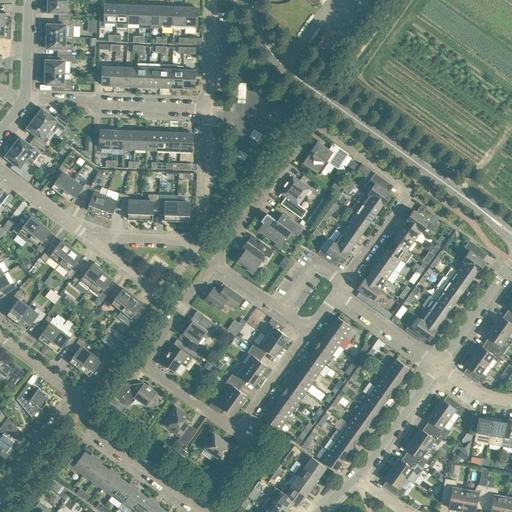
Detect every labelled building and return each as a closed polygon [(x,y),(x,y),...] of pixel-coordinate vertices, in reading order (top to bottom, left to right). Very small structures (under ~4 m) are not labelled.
[(67,13),(67,1),(48,0),(48,13),(59,13),(59,19),(71,19),(71,13),(67,13)] [(116,22),(117,5),(115,5),(115,3),(107,3),(107,4),(105,4),(105,11),(100,11),(99,26),(105,26),(105,22),(116,22)] [(128,23),(129,3),(122,3),(122,5),(117,5),(116,22),(128,23)] [(139,23),(140,6),(135,6),(135,4),(129,3),(128,23),(139,23)] [(151,24),(151,4),(145,4),(145,6),(140,6),(139,23),(151,24)] [(162,24),(163,7),(158,6),(158,5),(151,4),(151,24),(162,24)] [(173,28),(174,5),(168,5),(167,7),(163,7),(162,24),(162,28),(173,28)] [(185,28),(185,7),(181,7),(181,5),(174,5),(173,28),(185,28)] [(196,29),(197,8),(195,8),(196,6),(187,6),(187,7),(185,7),(185,28),(196,29)] [(77,19),(71,19),(59,19),(58,24),(47,24),(47,36),(66,37),(73,37),(74,26),(77,26),(77,19)] [(87,20),(87,32),(97,32),(97,20),(87,20)] [(88,45),(97,46),(97,33),(89,33),(88,45)] [(72,55),(73,44),(65,44),(66,37),(47,36),(46,49),(57,49),(57,55),(72,55)] [(64,73),(65,61),(75,61),(76,55),(72,55),(57,55),(57,60),(46,60),(45,72),(64,73)] [(148,88),(149,63),(138,63),(138,68),(137,86),(142,86),(142,88),(148,88)] [(160,87),(161,64),(149,63),(148,88),(155,88),(155,86),(160,87)] [(171,89),(172,64),(161,64),(160,87),(164,87),(164,89),(171,89)] [(182,87),(183,70),(183,66),(177,66),(177,64),(172,64),(171,89),(178,89),(178,87),(182,87)] [(114,85),(115,67),(103,67),(102,84),(104,84),(104,86),(112,87),(112,85),(114,85)] [(125,87),(126,68),(115,67),(114,85),(119,85),(119,87),(125,87)] [(137,86),(138,68),(126,68),(125,87),(132,87),(132,86),(137,86)] [(194,88),(195,70),(183,70),(182,87),(184,87),(184,89),(192,90),(192,88),(194,88)] [(71,85),(71,80),(64,80),(64,73),(45,72),(45,85),(56,85),(56,91),(73,91),(73,85),(71,85)] [(69,122),(57,113),(54,118),(42,108),(34,118),(49,130),(54,133),(58,128),(62,131),(66,127),(69,122)] [(42,139),(49,130),(34,118),(27,128),(36,135),(32,139),(44,148),(47,143),(42,139)] [(112,148),(112,130),(111,130),(111,128),(102,128),(102,130),(101,130),(100,147),(112,148)] [(123,148),(124,129),(117,129),(117,130),(112,130),(112,148),(123,148)] [(134,149),(135,131),(130,131),(130,129),(124,129),(123,148),(134,149)] [(146,149),(147,130),(140,130),(140,131),(135,131),(134,149),(146,149)] [(157,150),(158,132),(153,132),(153,130),(147,130),(146,149),(157,150)] [(169,150),(169,131),(163,130),(163,132),(158,132),(157,150),(157,152),(169,152),(169,150)] [(180,150),(181,133),(176,133),(176,131),(169,131),(169,150),(169,152),(180,152),(180,150)] [(192,151),(192,133),(191,133),(191,131),(183,131),(182,133),(181,133),(180,150),(192,151)] [(44,148),(32,139),(29,144),(20,137),(13,147),(27,158),(33,163),(40,153),(42,154),(46,150),(44,148)] [(59,152),(64,156),(72,146),(66,142),(59,152)] [(338,169),(349,154),(333,143),(329,150),(317,142),(311,151),(313,152),(310,155),(309,154),(303,163),(320,175),(325,168),(322,166),(327,159),(335,164),(333,166),(338,169)] [(23,164),(27,158),(13,147),(5,156),(14,163),(10,168),(24,178),(27,173),(26,172),(29,168),(23,164)] [(352,160),(348,165),(353,169),(357,164),(352,160)] [(61,195),(73,180),(63,172),(66,168),(61,165),(54,175),(58,178),(52,187),(61,194),(61,195)] [(384,189),(389,182),(375,172),(370,180),(363,190),(365,191),(384,204),(391,194),(384,189)] [(285,187),(279,196),(279,197),(282,193),(286,197),(281,204),(302,219),(307,211),(298,204),(309,188),(298,181),(290,175),(292,177),(288,183),(287,182),(288,183),(285,186),(284,185),(284,186),(285,187)] [(0,203),(1,204),(12,189),(0,180),(0,203)] [(84,197),(90,186),(85,183),(82,187),(73,180),(61,195),(62,195),(71,202),(78,193),(84,197)] [(350,180),(347,185),(352,189),(356,184),(350,180)] [(38,181),(34,186),(38,189),(42,184),(38,181)] [(98,215),(105,197),(99,194),(100,190),(95,188),(90,186),(84,197),(91,200),(87,210),(98,214),(98,215)] [(365,191),(358,200),(362,203),(376,213),(383,204),(384,205),(384,204),(365,191)] [(121,208),(124,194),(119,193),(116,201),(105,197),(98,215),(99,215),(110,219),(115,207),(121,208)] [(140,220),(141,201),(129,200),(129,196),(124,194),(121,208),(129,208),(128,219),(140,220)] [(159,209),(160,194),(148,194),(148,201),(141,201),(140,220),(141,220),(153,220),(153,209),(159,209)] [(177,222),(177,202),(165,202),(166,197),(160,197),(160,194),(159,209),(165,209),(164,220),(176,221),(176,222),(177,222)] [(189,221),(190,203),(177,202),(177,222),(177,221),(189,221)] [(334,213),(339,206),(335,202),(329,210),(334,213)] [(376,213),(362,203),(355,213),(369,223),(376,213)] [(314,213),(308,220),(313,223),(323,210),(321,208),(315,214),(314,213)] [(434,225),(439,218),(425,208),(421,215),(413,210),(406,220),(422,232),(429,222),(434,225)] [(326,222),(333,212),(334,213),(329,210),(322,219),(326,222)] [(369,223),(355,213),(351,210),(344,220),(348,223),(362,233),(369,223)] [(296,236),(302,227),(301,227),(283,214),(283,213),(282,213),(277,221),(267,213),(261,221),(263,223),(258,230),(276,242),(281,235),(286,239),(291,232),(296,236)] [(39,219),(33,214),(25,224),(20,220),(12,230),(17,234),(17,235),(26,242),(29,239),(41,223),(40,224),(37,221),(39,219)] [(327,223),(326,223),(326,222),(322,219),(319,225),(316,229),(321,233),(327,223)] [(422,232),(406,220),(407,221),(400,230),(414,241),(421,231),(422,232)] [(44,239),(50,232),(41,224),(41,223),(29,239),(39,246),(36,249),(41,253),(49,243),(44,239)] [(362,233),(348,223),(341,233),(355,243),(362,233)] [(414,241),(400,230),(393,240),(407,250),(414,241)] [(456,230),(451,237),(455,239),(460,233),(456,230)] [(349,252),(355,243),(341,233),(334,242),(333,241),(333,242),(349,253),(350,253),(349,252)] [(441,235),(437,242),(441,245),(446,239),(441,235)] [(58,265),(72,247),(71,247),(71,248),(62,240),(56,248),(51,244),(41,258),(46,261),(49,257),(58,265)] [(260,260),(264,254),(269,257),(274,250),(259,240),(255,247),(247,241),(242,248),(245,250),(237,261),(253,272),(261,261),(260,260)] [(412,254),(407,250),(393,240),(386,250),(401,260),(405,263),(412,254)] [(478,256),(483,250),(469,240),(464,247),(469,250),(462,260),(463,261),(478,271),(477,271),(478,272),(486,262),(478,256)] [(349,253),(333,242),(326,251),(321,248),(317,253),(331,263),(335,258),(342,263),(349,253)] [(75,263),(81,255),(72,248),(72,247),(58,265),(68,272),(66,275),(71,278),(80,267),(75,263)] [(401,260),(386,250),(379,260),(394,270),(401,260)] [(394,270),(379,260),(372,269),(387,280),(394,270)] [(478,271),(463,261),(456,271),(471,281),(477,271),(478,271)] [(23,265),(23,267),(28,271),(33,266),(32,265),(32,263),(31,263),(30,262),(28,262),(27,262),(26,262),(25,263),(24,264),(23,265)] [(86,272),(82,268),(71,281),(73,282),(71,284),(84,295),(89,289),(103,271),(102,271),(102,272),(98,269),(100,266),(95,262),(93,265),(92,264),(86,272)] [(380,289),(387,280),(372,269),(365,279),(365,278),(364,279),(380,290),(381,290),(380,289)] [(111,291),(106,287),(112,279),(102,272),(103,272),(103,271),(89,289),(99,296),(94,302),(99,305),(111,291)] [(420,274),(417,272),(416,271),(409,281),(413,284),(420,274)] [(471,281),(456,271),(449,280),(464,290),(471,281)] [(10,284),(3,274),(0,276),(0,290),(3,289),(6,294),(17,287),(14,282),(10,284)] [(48,277),(44,284),(51,289),(52,278),(48,277)] [(361,299),(375,309),(378,303),(374,300),(380,290),(364,279),(357,288),(364,294),(361,299)] [(464,290),(449,280),(442,290),(457,300),(464,290)] [(238,305),(244,298),(226,285),(221,292),(214,287),(205,299),(219,310),(224,303),(231,308),(235,303),(238,305)] [(121,311),(133,295),(133,296),(123,288),(117,296),(112,292),(104,304),(108,308),(112,303),(121,311)] [(28,307),(19,300),(24,292),(20,289),(16,292),(9,302),(14,306),(7,315),(17,322),(16,322),(17,322),(28,307)] [(457,300),(442,290),(436,300),(450,310),(457,300)] [(137,311),(143,303),(133,296),(134,295),(133,295),(121,311),(116,317),(126,324),(128,322),(133,326),(141,315),(137,311)] [(450,310),(436,300),(429,310),(443,320),(450,310)] [(395,314),(400,318),(408,309),(403,305),(395,314)] [(38,324),(46,314),(37,307),(34,311),(28,307),(17,322),(17,323),(17,322),(27,329),(34,320),(38,324)] [(103,311),(99,308),(95,313),(99,317),(103,311)] [(383,308),(379,312),(389,319),(392,314),(383,308)] [(429,310),(422,319),(436,330),(436,329),(443,320),(429,310)] [(511,316),(506,313),(502,317),(500,316),(493,326),(508,336),(511,330),(511,316)] [(48,346),(60,330),(64,324),(54,317),(53,319),(48,315),(40,325),(45,329),(38,338),(48,345),(48,346)] [(209,335),(216,325),(203,315),(202,317),(197,324),(191,319),(186,327),(187,328),(184,333),(198,343),(203,336),(206,339),(209,335)] [(395,315),(391,320),(396,323),(400,319),(395,315)] [(352,327),(338,317),(331,326),(345,336),(352,327)] [(289,337),(279,330),(282,326),(284,327),(272,318),(268,323),(272,326),(266,335),(283,348),(288,341),(287,340),(289,337)] [(436,330),(422,319),(421,318),(414,329),(409,325),(405,330),(419,340),(422,335),(430,340),(437,330),(436,329),(436,330)] [(70,347),(77,337),(68,330),(69,328),(64,324),(60,330),(48,346),(49,345),(58,353),(65,344),(70,347)] [(345,336),(331,326),(324,336),(339,346),(345,336)] [(503,343),(508,336),(493,326),(486,336),(488,337),(485,342),(502,354),(508,347),(503,343)] [(223,327),(219,332),(225,336),(228,331),(223,327)] [(119,335),(115,340),(120,343),(124,339),(119,335)] [(283,348),(266,335),(259,345),(255,342),(251,347),(261,354),(265,349),(275,357),(277,354),(279,355),(283,348)] [(339,346),(324,336),(320,341),(317,344),(332,355),(339,346)] [(79,369),(91,354),(81,346),(84,342),(79,339),(72,349),(76,352),(70,361),(79,368),(79,369)] [(119,343),(115,340),(110,346),(114,349),(119,343)] [(502,354),(485,342),(481,347),(479,345),(472,355),(487,365),(492,358),(497,362),(502,354)] [(168,353),(161,363),(165,365),(166,367),(168,369),(170,369),(174,372),(181,363),(186,366),(192,358),(194,360),(198,354),(186,345),(182,350),(173,344),(167,353),(168,353)] [(332,355),(317,344),(315,348),(311,354),(325,364),(332,355)] [(268,366),(258,359),(261,354),(251,347),(247,352),(251,355),(245,364),(262,377),(267,371),(266,370),(268,366)] [(101,371),(108,361),(103,357),(101,361),(91,354),(79,369),(80,369),(89,376),(96,367),(101,371)] [(325,364),(311,354),(304,363),(319,374),(325,364)] [(482,373),(487,365),(472,355),(465,365),(468,366),(464,372),(481,384),(487,376),(482,373)] [(409,368),(395,358),(388,368),(402,378),(409,368)] [(0,373),(5,377),(12,368),(1,360),(0,360),(0,373)] [(207,360),(203,365),(209,370),(213,364),(207,360)] [(218,361),(215,365),(220,369),(223,364),(218,361)] [(319,374),(304,363),(298,373),(312,383),(319,374)] [(262,377),(245,364),(238,374),(234,371),(230,376),(240,384),(244,379),(254,386),(256,383),(258,384),(262,377)] [(215,365),(212,370),(216,374),(220,369),(215,365)] [(402,378),(388,368),(382,377),(396,387),(402,378)] [(312,383),(298,373),(291,382),(306,392),(312,383)] [(237,388),(240,384),(230,376),(220,391),(224,394),(241,407),(246,400),(245,399),(247,396),(237,388)] [(396,387),(382,377),(375,386),(390,397),(392,393),(396,387)] [(158,404),(156,392),(143,383),(132,385),(125,380),(113,396),(127,406),(134,397),(138,396),(138,397),(144,402),(146,401),(146,406),(158,404)] [(47,401),(46,400),(47,400),(47,398),(47,396),(46,395),(45,395),(46,393),(38,388),(37,390),(26,381),(26,382),(28,383),(17,398),(32,417),(31,419),(31,420),(40,408),(42,409),(47,401)] [(306,392),(291,382),(287,388),(287,387),(284,391),(299,401),(306,392)] [(390,397),(375,386),(368,395),(383,406),(387,400),(390,397)] [(299,401),(284,391),(282,394),(282,395),(278,401),(292,411),(299,401)] [(241,407),(224,394),(217,403),(213,401),(209,406),(222,414),(220,412),(223,408),(233,415),(235,412),(237,413),(241,407)] [(383,406),(368,395),(362,405),(376,415),(383,406)] [(465,407),(447,395),(443,400),(441,399),(434,409),(449,419),(454,412),(459,416),(465,407)] [(113,398),(110,402),(117,408),(120,403),(113,398)] [(292,411),(278,401),(271,410),(286,420),(292,411)] [(376,415),(362,405),(355,414),(369,424),(376,415)] [(196,429),(190,425),(184,421),(188,415),(176,406),(163,424),(180,437),(178,440),(185,445),(196,429)] [(444,426),(449,419),(434,409),(427,419),(429,420),(426,425),(443,438),(449,430),(444,426)] [(286,420),(271,410),(265,419),(279,430),(286,420)] [(369,424),(355,414),(348,423),(363,433),(369,424)] [(11,445),(14,441),(6,435),(8,432),(12,435),(17,428),(8,417),(0,428),(0,454),(6,458),(14,447),(11,445)] [(488,444),(493,418),(485,417),(485,418),(479,417),(474,441),(488,444)] [(502,447),(506,422),(500,421),(500,420),(493,418),(488,444),(502,447)] [(511,448),(511,423),(506,422),(502,447),(511,448)] [(363,433),(348,423),(342,433),(357,443),(359,440),(359,439),(363,433)] [(443,438),(426,425),(422,430),(420,429),(413,439),(427,449),(433,442),(438,445),(443,438)] [(357,443),(342,433),(335,442),(349,452),(354,446),(354,447),(357,443)] [(229,452),(232,447),(214,434),(211,439),(209,438),(207,438),(205,441),(205,444),(207,445),(205,448),(214,455),(213,456),(213,459),(226,468),(235,456),(229,452)] [(305,449),(312,439),(308,437),(301,446),(305,449)] [(422,456),(427,449),(413,439),(406,448),(408,450),(404,455),(422,467),(427,460),(422,456)] [(349,452),(335,442),(329,451),(343,461),(349,452)] [(468,455),(471,444),(459,448),(461,450),(468,455)] [(461,450),(458,455),(464,460),(468,455),(461,450)] [(83,475),(95,458),(96,456),(91,453),(90,455),(85,451),(81,457),(75,453),(67,463),(83,475)] [(343,461),(329,451),(322,461),(336,471),(343,461)] [(422,467),(404,455),(401,460),(399,459),(392,468),(406,479),(413,483),(423,468),(422,467)] [(93,482),(104,466),(99,462),(101,460),(96,456),(95,458),(83,475),(93,482)] [(326,467),(312,457),(305,466),(305,467),(319,477),(326,467)] [(305,467),(305,466),(301,464),(294,473),(298,476),(313,486),(319,477),(305,467)] [(102,489),(114,473),(115,471),(111,467),(109,469),(104,466),(93,482),(102,489)] [(401,486),(406,479),(392,468),(385,478),(387,480),(383,485),(400,498),(406,489),(401,486)] [(112,496),(124,480),(119,476),(120,474),(115,471),(114,473),(102,489),(112,496)] [(298,476),(292,485),(306,496),(313,486),(298,476)] [(462,510),(466,489),(456,488),(457,486),(456,480),(445,478),(440,503),(441,503),(442,499),(450,501),(449,508),(454,509),(455,511),(459,511),(461,510),(462,510)] [(52,479),(48,485),(59,493),(64,487),(52,479)] [(122,503),(133,487),(135,485),(130,481),(129,483),(124,480),(112,496),(122,503)] [(292,485),(287,482),(280,491),(295,501),(295,502),(299,505),(306,496),(292,485)] [(482,509),(486,486),(478,484),(475,489),(475,491),(466,489),(462,510),(470,511),(474,511),(476,506),(482,507),(482,509)] [(131,510),(143,494),(138,490),(139,488),(135,485),(133,487),(122,503),(131,510)] [(504,511),(507,497),(498,495),(498,494),(497,488),(486,486),(482,509),(483,507),(491,508),(490,511),(504,511)] [(295,501),(280,491),(276,487),(269,497),(270,497),(288,511),(295,502),(295,501)] [(82,497),(85,492),(80,488),(77,493),(82,497)] [(87,500),(90,495),(85,492),(82,497),(87,500)] [(134,511),(144,511),(153,501),(154,499),(150,496),(148,498),(143,494),(131,510),(134,511)] [(287,511),(288,511),(270,497),(263,507),(267,510),(270,511),(287,511)] [(159,511),(162,508),(157,504),(159,502),(154,499),(153,501),(144,511),(159,511)] [(50,511),(51,510),(39,501),(32,511),(33,511),(50,511)] [(101,511),(105,506),(100,502),(96,507),(101,511)]
